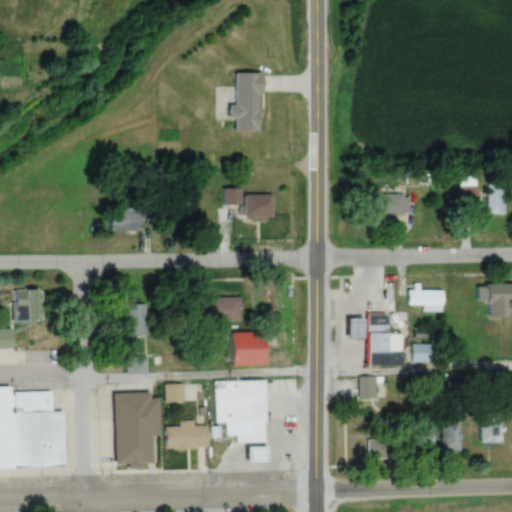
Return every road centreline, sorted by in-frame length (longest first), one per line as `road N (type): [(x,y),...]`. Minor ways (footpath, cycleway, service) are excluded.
road 1 (secondary): [(319,493),(318,0)]
road 2 (residential): [(319,493),(0,498)]
road 3 (residential): [(318,262),(0,265)]
road 4 (residential): [(86,497),(85,265)]
road 5 (residential): [(318,262),(511,254)]
road 6 (tertiary): [(319,493),(511,487)]
